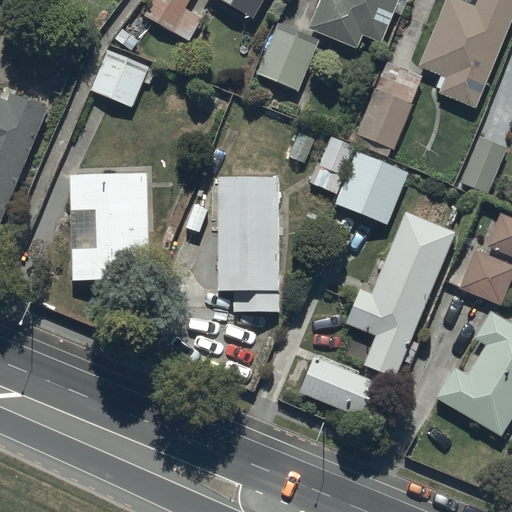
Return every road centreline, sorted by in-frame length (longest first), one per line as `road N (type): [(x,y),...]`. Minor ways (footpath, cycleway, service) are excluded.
road 1 (trunk): [(0,394),(146,456)]
road 2 (trunk): [(146,456),(236,459),(283,478)]
